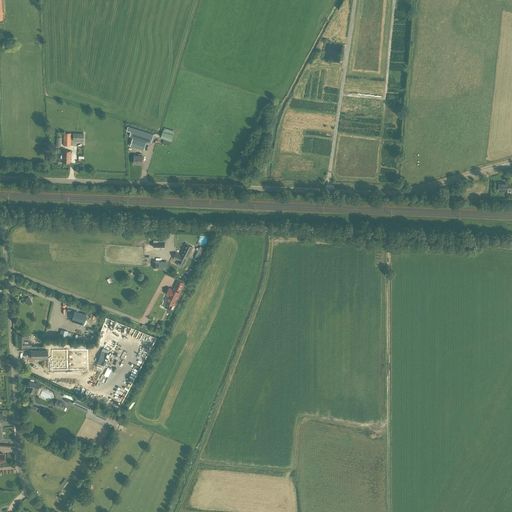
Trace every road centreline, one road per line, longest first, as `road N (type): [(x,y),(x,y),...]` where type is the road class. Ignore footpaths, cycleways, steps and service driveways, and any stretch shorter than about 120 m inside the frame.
road 1 (unclassified): [(0,177),(387,192),(511,164)]
road 2 (tertiary): [(511,243),(3,218)]
road 3 (unclassified): [(3,218),(19,464),(41,511)]
